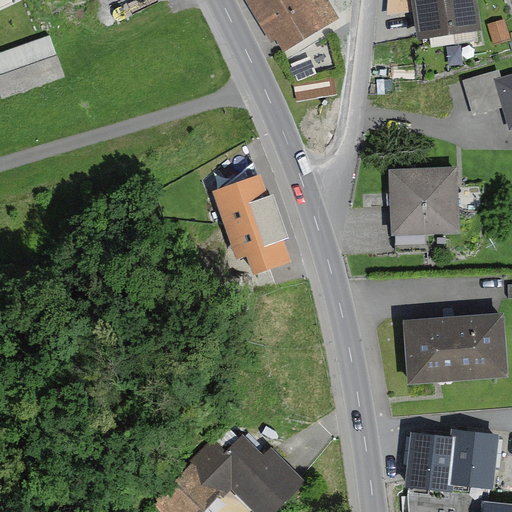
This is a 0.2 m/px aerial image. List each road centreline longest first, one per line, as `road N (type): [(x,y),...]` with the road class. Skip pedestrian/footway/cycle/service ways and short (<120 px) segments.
road 1 (tertiary): [(373,511),(346,335),(318,227)]
road 2 (tertiary): [(318,227),(220,0)]
road 3 (residential): [(318,227),(345,153),(366,0)]
